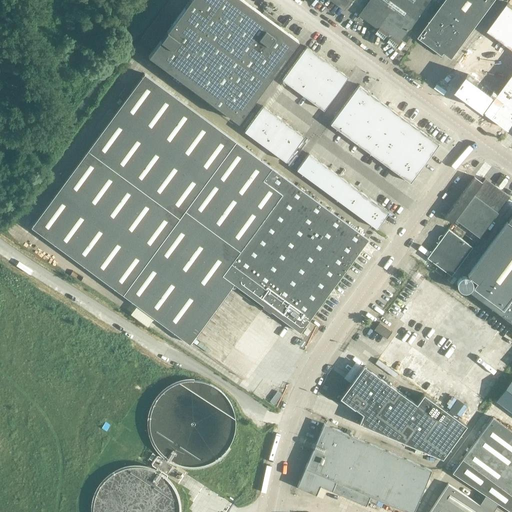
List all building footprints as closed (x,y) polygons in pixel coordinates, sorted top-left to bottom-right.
[(238,121),(291,48),(297,40),(242,0),(189,0),(183,8),(174,21),(160,11),(139,39),(153,49),(148,56),(238,121)] [(334,0),(341,4),(346,8),(351,0),(334,0)] [(370,0),(360,15),(394,40),(399,43),(425,8),(430,0),(370,0)] [(445,0),(440,8),(418,37),(443,55),(444,53),(452,59),(489,8),(495,0),(445,0)] [(449,84),(475,104),(509,129),(511,125),(511,6),(508,4),(449,84)] [(348,77),(306,47),(282,80),(323,110),(348,77)] [(300,332),(333,287),(368,239),(142,74),(114,113),(30,228),(40,235),(189,344),(233,284),(300,332)] [(439,144),(359,86),(330,125),(411,183),(439,144)] [(304,136),(263,106),(245,131),(286,161),(304,136)] [(389,213),(309,154),(297,171),(377,229),(389,213)] [(444,216),(452,223),(455,219),(480,237),(510,196),(485,178),(483,182),(474,176),(444,216)] [(511,214),(467,275),(477,282),(470,291),(511,322),(511,214)] [(448,230),(427,257),(451,275),(472,247),(448,230)] [(375,329),(387,338),(392,331),(380,322),(375,329)] [(351,383),(340,398),(363,414),(359,423),(442,458),(466,425),(424,394),(417,404),(365,366),(352,384),(351,383)] [(225,450),(231,442),(234,433),(235,423),(234,414),(231,405),(226,396),(220,389),(212,384),(203,381),(193,380),(183,380),(174,383),(166,388),(159,395),(154,403),(150,412),(149,422),(150,431),(153,440),(158,449),(165,456),(173,461),(182,464),(191,466),(201,465),(210,462),(218,457),(225,450)] [(451,408),(460,415),(467,406),(458,398),(451,408)] [(511,511),(511,431),(493,417),(452,472),(511,511)] [(413,511),(432,470),(429,469),(324,424),(297,486),(316,495),(320,485),(366,505),(368,500),(376,504),(378,499),(407,511),(413,511)] [(176,511),(176,503),(173,494),(168,486),(161,479),(153,473),(144,470),(135,469),(125,470),(116,473),(107,478),(100,484),(95,492),(92,501),(91,511),(90,511),(176,511)] [(491,511),(447,483),(428,511),(491,511)]
